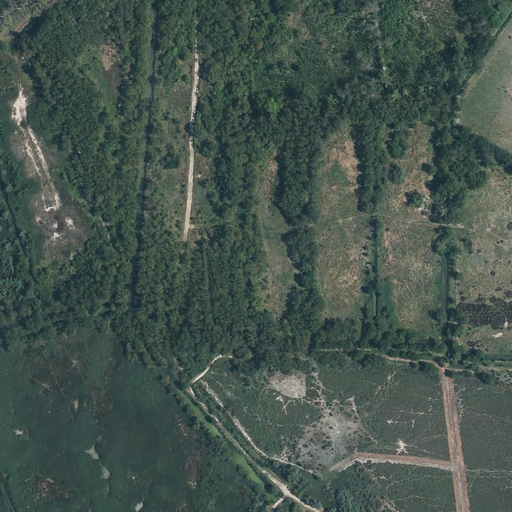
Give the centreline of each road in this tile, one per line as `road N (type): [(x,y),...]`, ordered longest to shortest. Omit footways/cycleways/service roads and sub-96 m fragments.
road 1 (track): [(199,0),(183,247)]
road 2 (track): [(204,371),(190,389),(287,495)]
